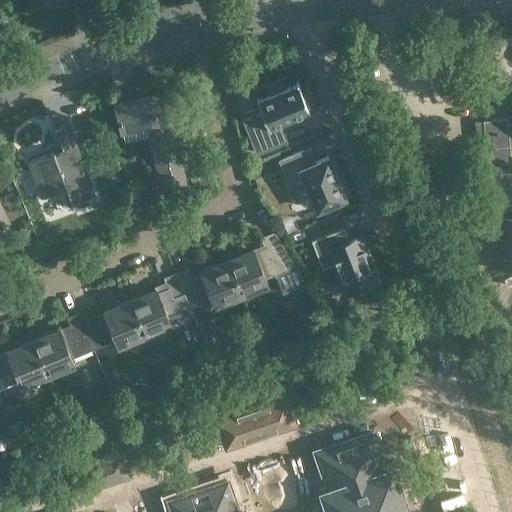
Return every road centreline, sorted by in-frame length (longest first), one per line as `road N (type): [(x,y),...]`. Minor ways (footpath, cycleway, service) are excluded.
road 1 (residential): [(0,301),(235,197),(200,30)]
road 2 (residential): [(406,258),(300,14)]
road 3 (tertiary): [(0,96),(104,51),(200,30)]
